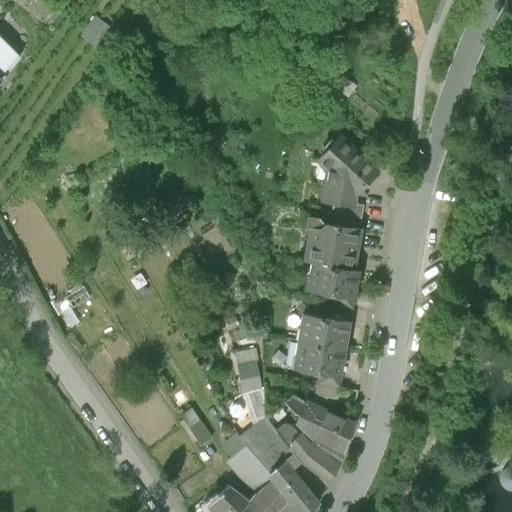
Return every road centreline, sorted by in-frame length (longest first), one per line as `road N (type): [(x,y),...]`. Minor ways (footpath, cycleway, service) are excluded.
road 1 (tertiary): [(341,511),(370,447),(424,177),(494,0)]
road 2 (unclassified): [(163,511),(55,357),(0,256)]
